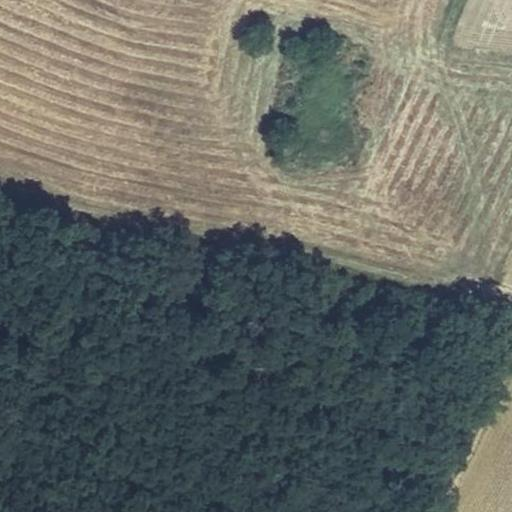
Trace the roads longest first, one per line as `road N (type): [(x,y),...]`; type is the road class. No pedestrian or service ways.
road 1 (track): [(511,292),(75,205),(0,178)]
road 2 (track): [(446,0),(436,23),(437,60),(486,127),(467,279)]
road 3 (track): [(426,511),(511,367)]
